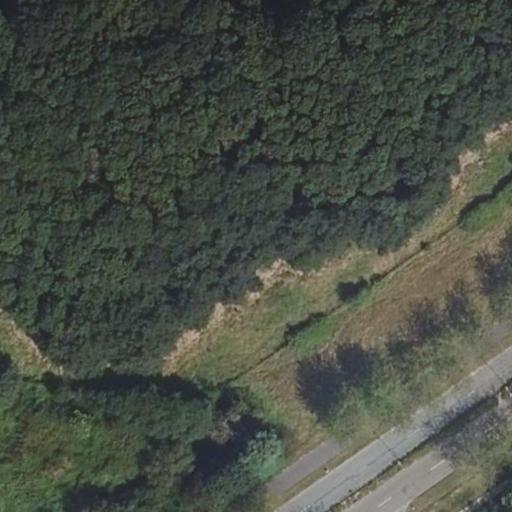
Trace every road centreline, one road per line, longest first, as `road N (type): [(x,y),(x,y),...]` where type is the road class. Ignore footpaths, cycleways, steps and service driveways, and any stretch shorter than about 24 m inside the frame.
road 1 (tertiary): [(511,374),(311,511)]
road 2 (tertiary): [(385,511),(511,425)]
